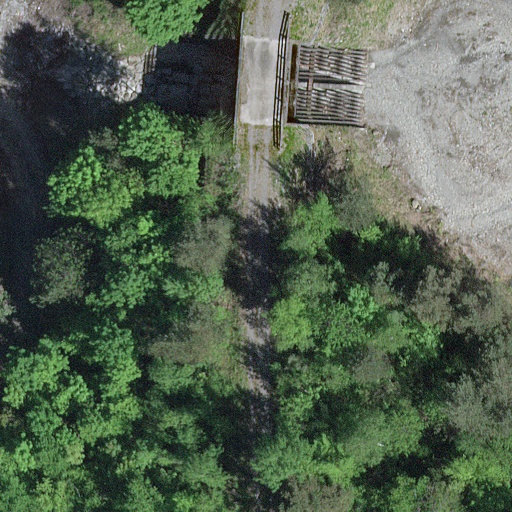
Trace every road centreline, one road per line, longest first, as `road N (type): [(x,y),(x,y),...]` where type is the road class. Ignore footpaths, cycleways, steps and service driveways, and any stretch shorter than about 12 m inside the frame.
road 1 (track): [(267,0),(260,511)]
road 2 (track): [(0,350),(33,310),(39,196)]
